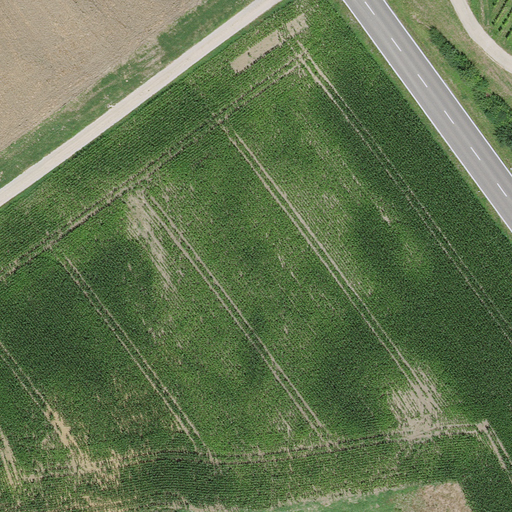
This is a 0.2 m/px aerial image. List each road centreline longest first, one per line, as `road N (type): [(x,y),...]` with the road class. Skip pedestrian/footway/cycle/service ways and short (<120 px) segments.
road 1 (track): [(0,193),(267,0)]
road 2 (secondary): [(511,196),(365,0)]
